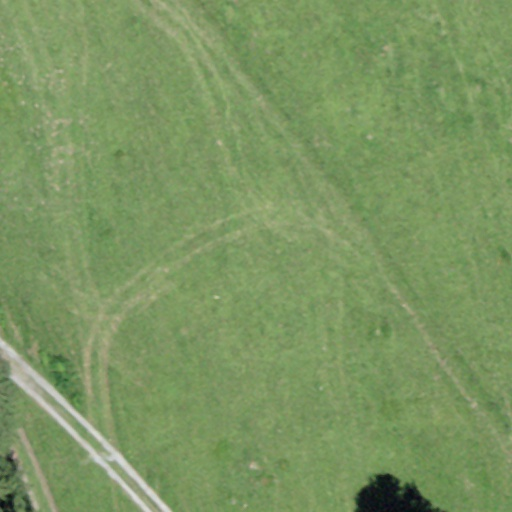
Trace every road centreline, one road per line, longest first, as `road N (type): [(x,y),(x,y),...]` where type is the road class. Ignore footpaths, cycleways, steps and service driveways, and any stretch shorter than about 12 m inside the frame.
road 1 (track): [(0,359),(150,511)]
road 2 (track): [(0,391),(45,511)]
